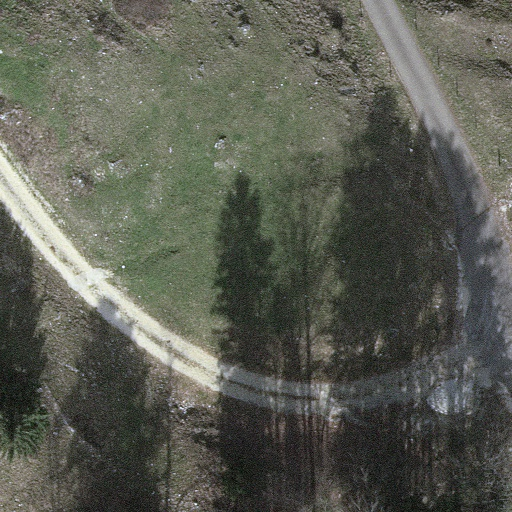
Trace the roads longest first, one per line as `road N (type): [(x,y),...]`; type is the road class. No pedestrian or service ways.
road 1 (track): [(0,169),(84,280),(177,352),(247,390),(359,412),(402,404),(464,360),(511,391)]
road 2 (unclassified): [(464,360),(483,327),(489,286),(481,235),(449,144),(380,0)]
